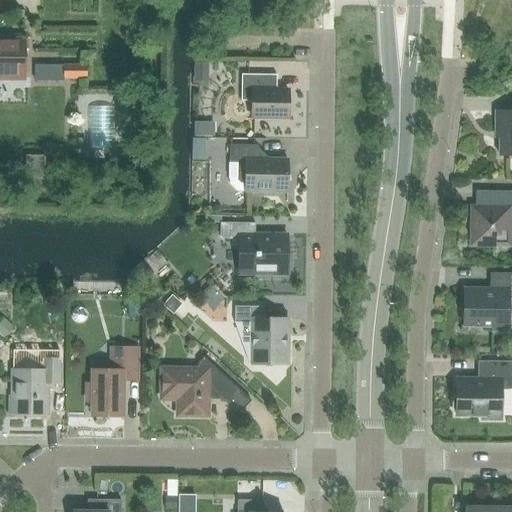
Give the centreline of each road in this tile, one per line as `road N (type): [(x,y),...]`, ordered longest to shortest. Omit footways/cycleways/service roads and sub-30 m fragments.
road 1 (residential): [(323,459),(324,43),(298,43)]
road 2 (residential): [(412,461),(416,317),(446,92),(449,75),(474,75)]
road 3 (unclassified): [(369,460),(373,319),(395,170),(398,69)]
road 4 (residential): [(44,460),(323,459)]
